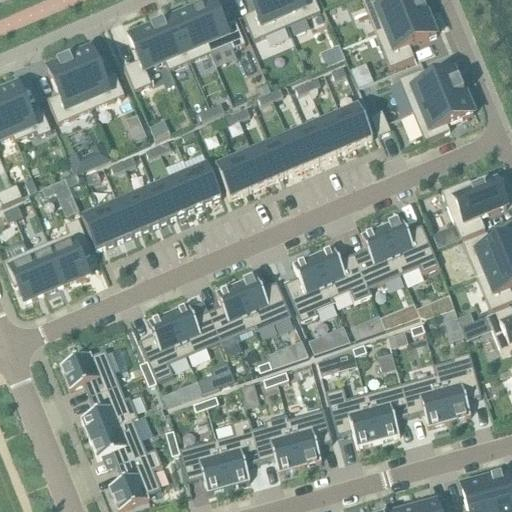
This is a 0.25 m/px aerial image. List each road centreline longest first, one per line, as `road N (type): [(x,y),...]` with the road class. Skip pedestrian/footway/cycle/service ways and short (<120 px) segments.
road 1 (residential): [(501,141),(12,349)]
road 2 (residential): [(511,444),(257,511)]
road 3 (residential): [(12,349),(77,511)]
road 4 (residential): [(145,0),(0,62)]
road 5 (residential): [(444,0),(501,141)]
